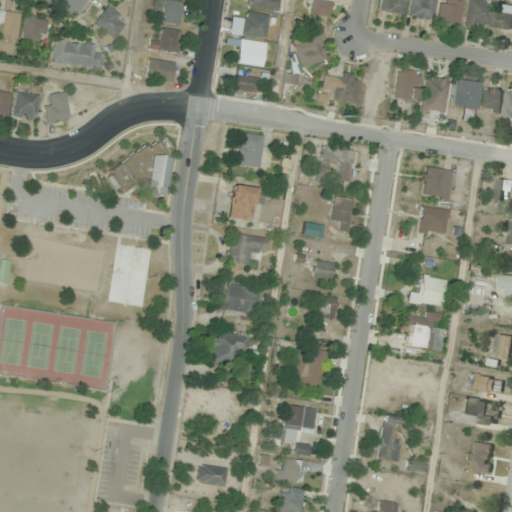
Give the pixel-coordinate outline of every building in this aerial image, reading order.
[(163,0),(159,23),(177,26),(181,3),(165,0),(163,0)] [(243,0),(243,5),(274,11),(275,0),(243,0)] [(327,17),(328,0),(305,0),(304,15),(327,17)] [(402,0),(378,0),(377,12),(401,15),(402,0)] [(407,0),(407,18),(430,18),(430,0),(407,0)] [(437,0),(435,22),(456,25),(459,1),(453,0),(437,0)] [(488,2),(473,0),(465,0),(462,24),(484,28),(488,2)] [(491,24),(510,31),(511,25),(511,5),(506,4),(503,13),(495,10),(491,24)] [(111,39),(124,19),(104,6),(91,25),(111,39)] [(267,16),(242,11),(238,34),(262,39),(267,16)] [(15,12),(0,12),(0,37),(15,38),(15,12)] [(44,19),(23,17),(20,39),(41,42),(44,19)] [(176,31),(159,29),(157,41),(148,40),(147,50),(174,53),(176,31)] [(324,59),(315,35),(289,44),(299,68),(324,59)] [(48,63),(99,71),(101,54),(92,52),(93,46),(52,39),(48,63)] [(259,67),(263,44),(237,39),(233,63),(259,67)] [(171,62),(146,60),(144,79),(169,82),(171,62)] [(413,102),(418,73),(395,69),(390,98),(413,102)] [(332,92),(330,100),(351,103),(356,76),(335,73),(335,77),(321,74),(319,89),(332,92)] [(254,92),(254,77),(230,77),(230,92),(254,92)] [(418,109),(438,113),(444,81),(424,77),(418,109)] [(447,106),(471,110),(475,83),(452,79),(447,106)] [(478,111),(500,113),(502,88),(480,86),(478,111)] [(34,119),(36,94),(14,92),(11,116),(34,119)] [(48,105),(42,105),(44,122),(67,121),(64,93),(48,94),(48,105)] [(232,164),(263,169),(266,149),(259,147),(260,136),(238,132),(232,164)] [(356,165),(358,152),(318,146),(316,162),(325,164),(323,180),(344,184),(347,164),(356,165)] [(167,155),(161,155),(161,157),(111,152),(107,184),(143,188),(143,194),(163,197),(167,155)] [(420,194),(445,198),(449,171),(424,168),(420,194)] [(501,202),(505,179),(493,177),(489,200),(501,202)] [(258,207),(260,189),(229,185),(226,218),(248,221),(250,206),(258,207)] [(337,230),(344,231),(350,200),(332,196),(328,220),(338,222),(337,230)] [(446,211),(420,206),(415,232),(441,237),(446,211)] [(299,237),(319,239),(320,225),(300,223),(299,237)] [(224,263),(246,268),(249,254),(260,257),(263,240),(231,233),(224,263)] [(0,284),(3,285),(9,262),(0,259),(0,284)] [(330,263),(312,261),(310,278),(329,280),(330,263)] [(499,296),(511,296),(511,275),(499,275),(499,296)] [(438,306),(443,280),(419,276),(415,303),(438,306)] [(480,309),(483,277),(470,276),(467,307),(480,309)] [(255,289),(224,285),(221,310),(252,314),(255,289)] [(331,319),(333,298),(308,296),(306,317),(331,319)] [(436,349),(436,313),(422,313),(422,318),(402,318),(402,349),(436,349)] [(233,367),(235,352),(242,353),(245,337),(208,332),(205,351),(211,352),(210,364),(233,367)] [(511,343),(511,335),(497,334),(494,357),(510,359),(511,343)] [(315,391),(324,355),(292,347),(283,383),(315,391)] [(503,377),(466,376),(466,390),(502,392),(503,377)] [(495,423),(497,402),(460,400),(459,420),(495,423)] [(312,410),(285,405),(279,443),(294,446),(297,428),(309,429),(312,410)] [(393,462),(397,418),(380,416),(375,460),(393,462)] [(491,472),(494,444),(467,442),(464,469),(491,472)] [(403,471),(421,472),(421,463),(404,462),(403,471)] [(221,486),(223,468),(194,465),(193,484),(221,486)] [(291,511),(297,511),(300,490),(279,487),(275,510),(291,511)] [(374,511),(392,511),(394,496),(376,494),(374,511)]
